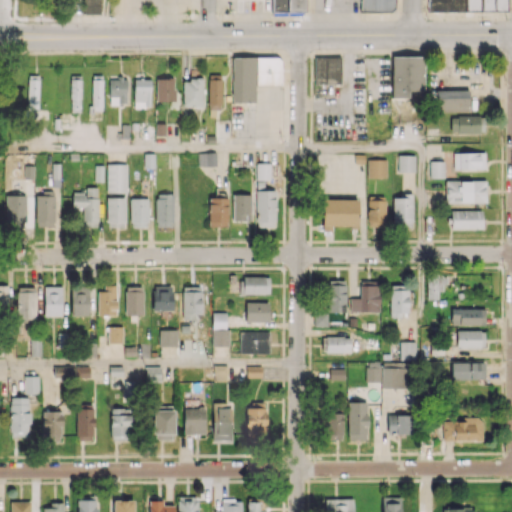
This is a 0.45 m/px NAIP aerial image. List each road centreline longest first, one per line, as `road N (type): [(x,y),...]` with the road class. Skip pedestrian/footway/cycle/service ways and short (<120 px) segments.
road 1 (residential): [(0,470),(511,467)]
road 2 (residential): [(0,256),(511,254)]
road 3 (secondary): [(511,35),(0,36)]
road 4 (residential): [(299,37),(296,511)]
